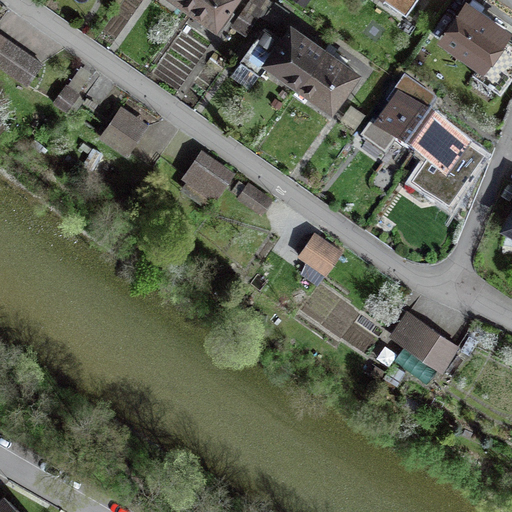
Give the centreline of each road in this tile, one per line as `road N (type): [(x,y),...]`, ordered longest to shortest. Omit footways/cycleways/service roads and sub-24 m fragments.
road 1 (residential): [(14,0),(400,269),(452,284)]
road 2 (residential): [(511,134),(452,284)]
